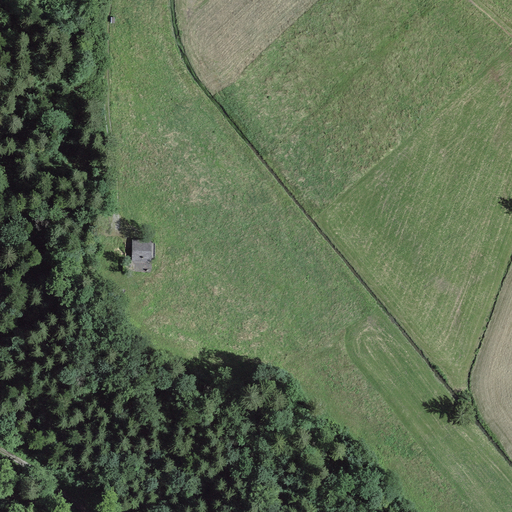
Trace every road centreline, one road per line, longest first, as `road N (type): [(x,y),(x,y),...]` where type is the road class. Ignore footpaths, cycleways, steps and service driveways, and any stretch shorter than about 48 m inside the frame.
road 1 (track): [(112,0),(109,214),(131,229)]
road 2 (track): [(0,433),(47,452),(105,511)]
